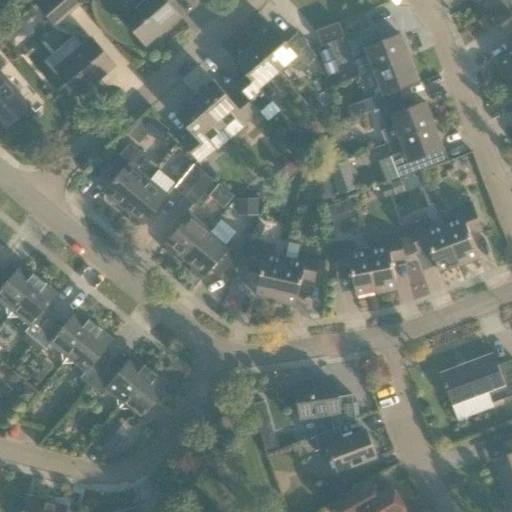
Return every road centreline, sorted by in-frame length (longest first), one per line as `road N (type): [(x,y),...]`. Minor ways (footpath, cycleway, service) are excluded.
road 1 (residential): [(29,197),(247,0)]
road 2 (residential): [(221,357),(124,472),(0,446)]
road 3 (residential): [(511,239),(434,23),(416,0)]
road 4 (residential): [(221,357),(29,197)]
road 5 (residential): [(445,511),(432,495),(386,340)]
road 6 (residential): [(386,340),(221,357)]
road 7 (residential): [(511,294),(386,340)]
